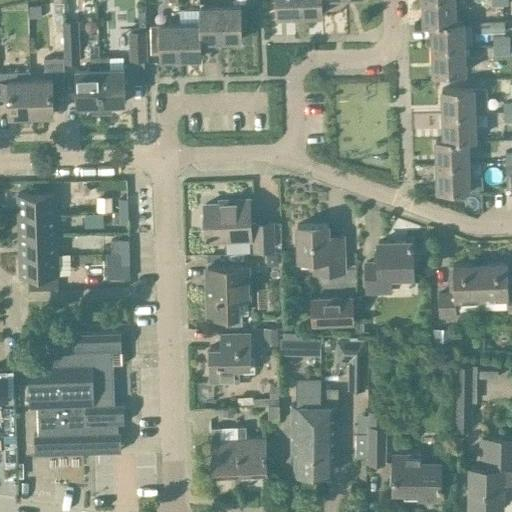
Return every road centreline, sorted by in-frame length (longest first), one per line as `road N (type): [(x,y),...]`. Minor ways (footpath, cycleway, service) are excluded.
road 1 (residential): [(178,511),(167,159)]
road 2 (residential): [(392,0),(392,43),(382,56),(324,58),(302,68),(295,160)]
road 3 (residential): [(511,226),(466,225),(295,160)]
road 4 (residential): [(167,159),(0,164)]
road 5 (residential): [(167,159),(169,105),(262,101)]
road 6 (residential): [(295,160),(275,152),(167,159)]
